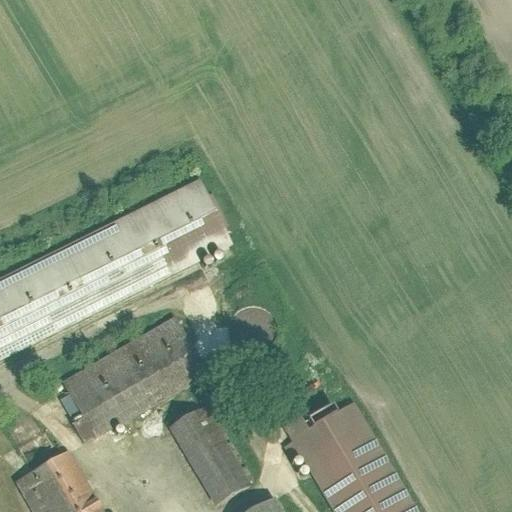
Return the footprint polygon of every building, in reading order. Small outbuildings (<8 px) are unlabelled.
[(0,364),(228,252),(196,188),(0,284),(0,364)] [(171,325),(53,393),(85,450),(204,382),(171,325)] [(418,511),(355,411),(287,454),(324,511),(418,511)] [(207,414),(167,436),(209,511),(225,511),(253,497),(207,414)] [(102,511),(70,454),(13,486),(28,511),(102,511)]
